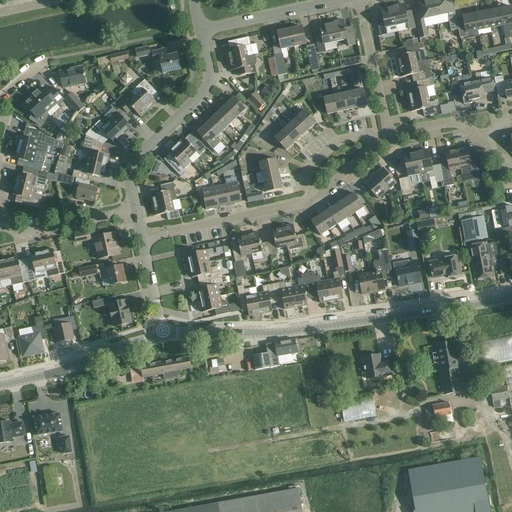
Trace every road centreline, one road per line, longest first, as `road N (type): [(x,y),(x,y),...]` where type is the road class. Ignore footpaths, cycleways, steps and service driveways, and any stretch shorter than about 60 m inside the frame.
road 1 (unclassified): [(162,335),(292,331),(511,296)]
road 2 (residential): [(203,31),(208,87),(132,164),(135,211)]
road 3 (residential): [(312,201),(141,239)]
road 4 (unclassified): [(0,385),(162,335)]
road 5 (residential): [(388,137),(357,0)]
road 6 (residential): [(0,223),(25,233),(135,211)]
road 7 (residential): [(203,31),(338,0)]
